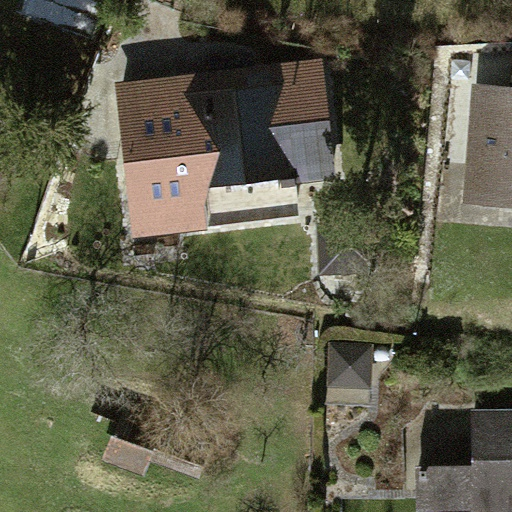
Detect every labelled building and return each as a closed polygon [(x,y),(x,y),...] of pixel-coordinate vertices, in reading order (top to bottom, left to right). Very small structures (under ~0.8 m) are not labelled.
[(349,84),(173,104),(189,233),(325,217),(321,183),(360,179),(349,84)] [(511,92),(505,92),(501,208),(511,208),(511,92)] [(0,127),(0,176),(24,158),(0,127)] [(214,433),(102,391),(96,407),(124,417),(112,456),(142,467),(150,443),(203,462),(214,433)] [(497,468),(445,471),(446,511),(511,511),(511,410),(494,412),(497,468)]
